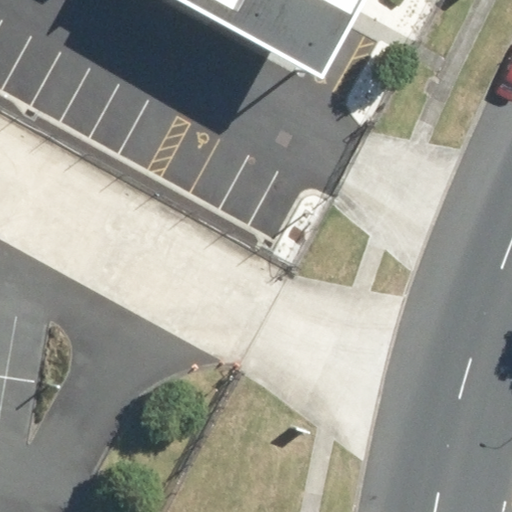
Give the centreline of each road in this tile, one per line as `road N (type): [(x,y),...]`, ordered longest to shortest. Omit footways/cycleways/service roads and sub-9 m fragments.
road 1 (tertiary): [(453,396),(511,235)]
road 2 (tertiary): [(422,511),(453,396)]
